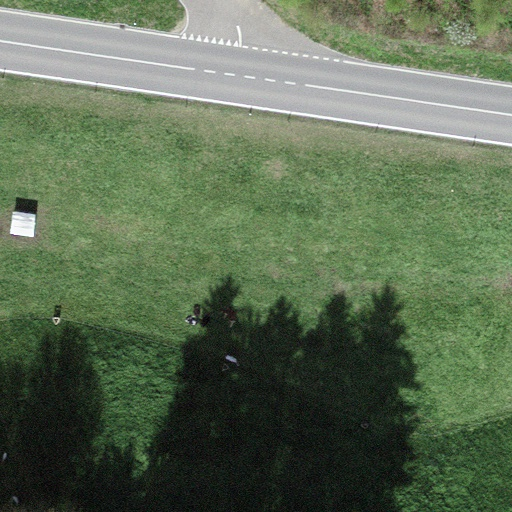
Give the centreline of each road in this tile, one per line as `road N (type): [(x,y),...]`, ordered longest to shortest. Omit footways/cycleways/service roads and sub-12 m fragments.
road 1 (tertiary): [(511,114),(241,73)]
road 2 (tertiary): [(241,73),(0,42)]
